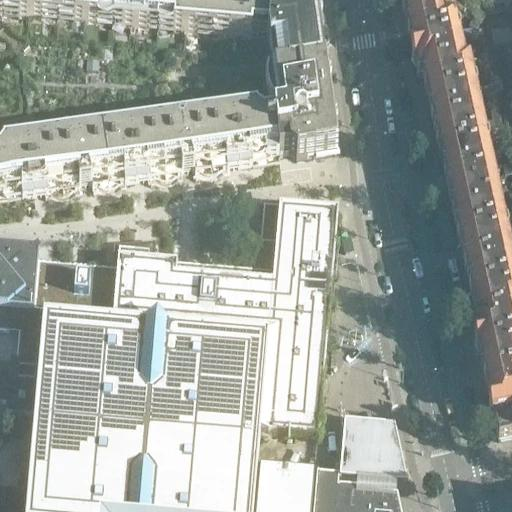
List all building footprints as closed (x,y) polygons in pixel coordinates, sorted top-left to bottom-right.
[(57,19),(58,0),(2,0),(1,14),(18,15),(18,21),(40,23),(41,17),(57,19)] [(109,24),(111,0),(58,0),(57,19),(73,20),(73,26),(95,28),(96,22),(109,24)] [(161,28),(163,0),(111,0),(109,24),(122,25),(122,31),(135,32),(148,33),(148,27),(161,28)] [(213,33),(215,0),(163,0),(161,28),(174,30),(173,35),(196,38),(196,32),(213,33)] [(268,38),(271,0),(215,0),(213,33),(229,35),(228,41),(251,43),(251,37),(268,38)] [(336,158),(321,45),(314,0),(271,0),(268,38),(268,43),(272,73),(278,114),(274,120),(273,120),(279,166),(336,158)] [(444,0),(399,0),(406,28),(444,19),(441,4),(444,0)] [(503,13),(502,6),(494,8),(495,15),(503,13)] [(495,15),(494,8),(486,10),(487,17),(495,15)] [(460,74),(454,46),(459,42),(457,37),(451,35),(449,26),(446,27),(444,19),(406,28),(418,83),(423,82),(460,74)] [(480,40),(479,32),(472,34),(473,42),(480,40)] [(511,50),(494,55),(495,60),(491,61),(511,158),(511,50)] [(486,68),(485,60),(478,61),(479,69),(486,68)] [(488,76),(486,68),(479,69),(481,77),(488,76)] [(475,125),(470,100),(475,97),(474,91),(468,90),(464,73),(460,74),(423,82),(435,137),(482,127),(481,124),(475,125)] [(279,166),(273,120),(262,122),(258,118),(257,113),(213,119),(213,122),(204,123),(210,170),(221,168),(222,174),(264,168),(279,166)] [(499,123),(497,115),(490,117),(492,125),(499,123)] [(210,170),(204,123),(195,124),(195,121),(167,125),(168,128),(158,129),(165,176),(176,174),(177,180),(181,180),(181,177),(194,175),(194,178),(199,177),(198,171),(210,170)] [(500,131),(499,123),(492,125),(493,133),(500,131)] [(488,180),(482,156),(487,152),(486,146),(480,145),(477,131),(483,130),(482,127),(435,137),(447,193),(494,182),(493,179),(488,180)] [(165,176),(158,129),(149,130),(148,128),(109,133),(109,136),(100,137),(106,184),(119,182),(120,188),(124,187),(124,188),(125,188),(150,184),(154,183),(153,177),(165,176)] [(106,184),(100,137),(90,139),(90,136),(62,139),(63,142),(53,144),(59,190),(73,189),(74,194),(79,194),(79,191),(91,189),(92,192),(97,191),(96,185),(106,184)] [(59,190),(53,144),(44,145),(44,142),(0,147),(0,199),(21,196),(22,202),(28,201),(47,199),(47,198),(51,198),(51,192),(59,190)] [(511,178),(509,170),(502,172),(504,180),(511,178)] [(494,208),(489,186),(495,185),(494,182),(447,193),(453,220),(500,210),(499,206),(494,208)] [(318,444),(332,277),(333,264),(338,215),(278,209),(262,208),(258,245),(275,247),(272,272),(146,261),(147,251),(118,248),(116,274),(38,267),(33,314),(43,315),(34,418),(26,511),(253,511),(259,439),(318,444)] [(508,245),(507,240),(500,238),(495,214),(501,213),(500,210),(453,220),(465,275),(511,264),(511,263),(511,262),(506,263),(503,249),(508,245)] [(0,311),(33,314),(38,267),(38,256),(34,251),(0,247),(0,311)] [(511,290),(507,269),(511,268),(511,264),(465,275),(477,331),(511,322),(511,290)] [(0,405),(6,406),(5,415),(34,418),(43,315),(33,314),(0,311),(0,405)] [(511,322),(477,331),(473,331),(476,346),(474,348),(475,354),(478,355),(486,388),(511,382),(511,322)] [(511,382),(486,388),(490,411),(488,413),(489,419),(492,420),(498,444),(511,441),(511,382)] [(376,422),(341,420),(336,476),(382,480),(405,482),(392,424),(376,422)] [(310,511),(314,476),(257,471),(253,511),(310,511)] [(398,511),(395,495),(394,495),(394,494),(376,493),(376,489),(337,487),(337,488),(335,488),(336,475),(316,474),(313,511),(398,511)]
